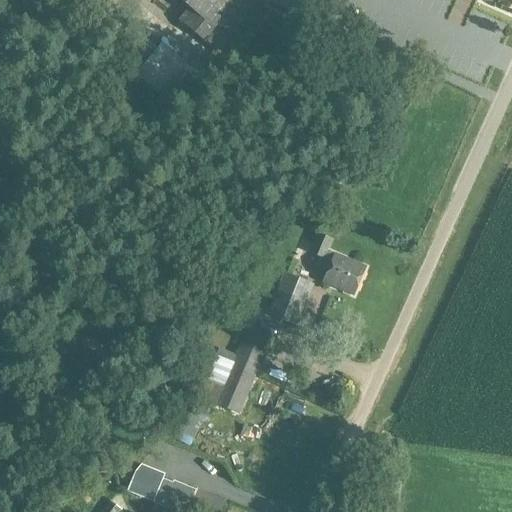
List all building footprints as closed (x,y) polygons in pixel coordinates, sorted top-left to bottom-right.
[(178,0),(192,10),(181,23),(206,43),(241,0),(178,0)] [(255,0),(241,0),(206,43),(219,54),(255,0)] [(443,38),(440,47),(473,55),(475,47),(443,38)] [(365,269),(335,256),(327,253),(332,242),(318,235),(310,254),(320,258),(316,268),(328,273),(323,284),(354,297),(365,269)] [(298,328),(314,286),(284,274),(268,316),(298,328)] [(246,327),(234,357),(218,350),(197,400),(216,408),(217,407),(239,417),(273,338),(246,327)] [(136,472),(129,488),(127,492),(155,502),(153,506),(170,511),(184,511),(194,487),(143,468),(140,474),(136,472)]
